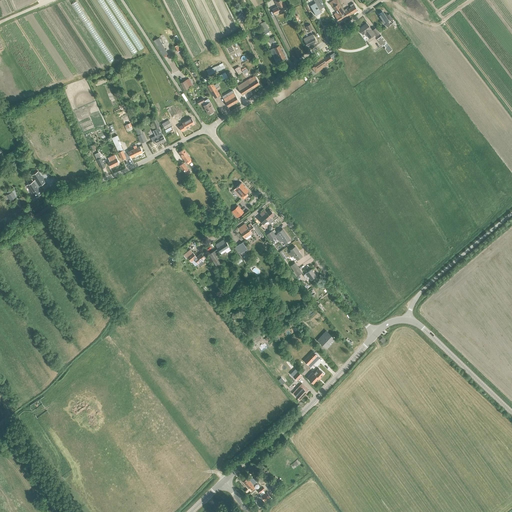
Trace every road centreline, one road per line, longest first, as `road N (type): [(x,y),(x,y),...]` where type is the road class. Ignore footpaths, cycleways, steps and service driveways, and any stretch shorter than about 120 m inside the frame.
road 1 (unclassified): [(0,238),(71,193),(206,129)]
road 2 (unclassified): [(206,129),(381,0)]
road 3 (tertiary): [(224,480),(375,334)]
road 4 (unclassified): [(375,334),(269,199)]
road 5 (unclassified): [(206,129),(121,0)]
road 6 (unclassified): [(407,320),(415,297),(511,213)]
road 7 (tertiary): [(511,412),(407,320)]
